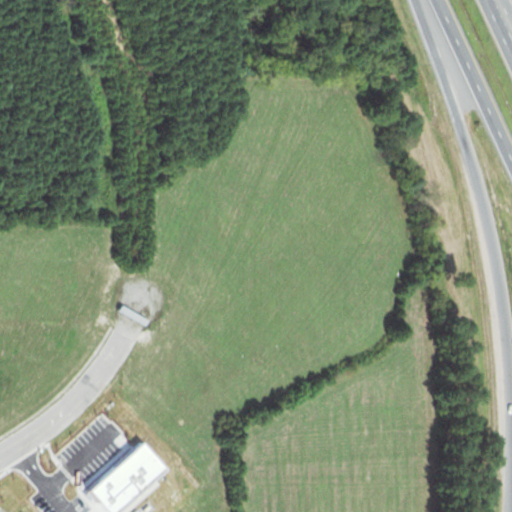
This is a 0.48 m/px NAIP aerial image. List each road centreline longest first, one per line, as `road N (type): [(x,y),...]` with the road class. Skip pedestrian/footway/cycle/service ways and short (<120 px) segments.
road 1 (motorway): [(413,0),(492,248),(509,387),(511,511)]
road 2 (residential): [(140,298),(78,397),(0,455)]
road 3 (motorway): [(437,0),(511,160)]
